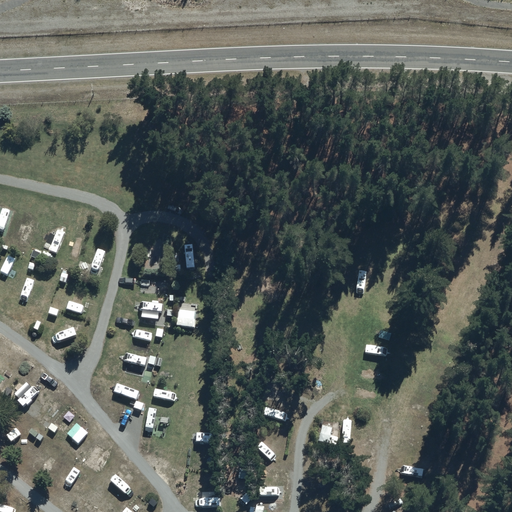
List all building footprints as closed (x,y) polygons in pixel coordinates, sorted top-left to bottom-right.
[(24,227),(19,225),(15,235),(20,237),(19,241),(27,244),(33,229),(25,226),(24,227)] [(16,261),(9,258),(1,275),(8,278),(16,261)] [(196,313),(179,312),(178,329),(195,330),(196,313)] [(68,422),(58,433),(69,444),(79,433),(68,422)] [(220,447),(203,447),(203,456),(220,456),(220,447)] [(111,460),(103,456),(96,469),(104,473),(111,460)] [(216,511),(217,493),(200,493),(200,511),(216,511)]
